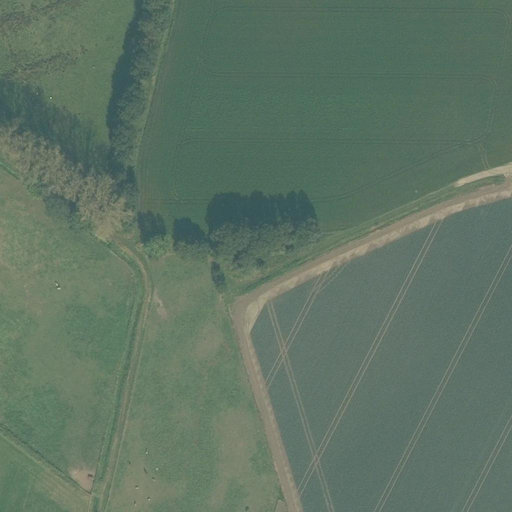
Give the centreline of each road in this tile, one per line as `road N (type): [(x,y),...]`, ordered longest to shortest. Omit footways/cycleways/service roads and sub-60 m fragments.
road 1 (track): [(0,143),(133,241),(198,245),(218,262),(223,281),(238,287),(511,165)]
road 2 (track): [(104,511),(148,283),(128,230),(129,190),(166,0)]
